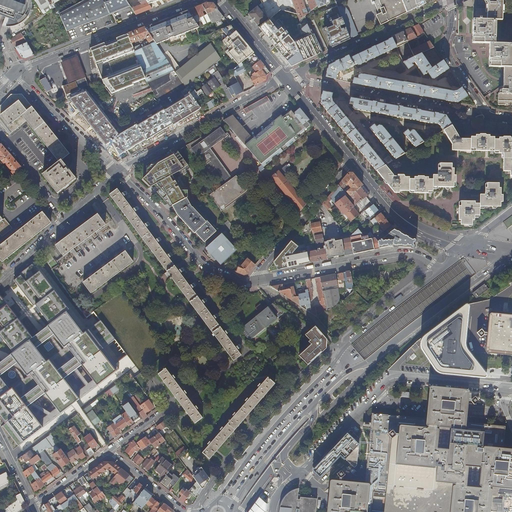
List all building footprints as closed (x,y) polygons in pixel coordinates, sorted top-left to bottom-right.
[(0,0),(0,15),(4,18),(4,19),(5,20),(2,26),(6,27),(10,27),(12,27),(16,26),(19,25),(21,24),(22,23),(25,20),(26,19),(29,16),(30,14),(31,10),(32,7),(32,5),(32,3),(31,0),(12,0),(11,4),(2,0),(0,0)] [(34,0),(43,14),(49,11),(48,8),(50,6),(53,4),(55,3),(53,0),(34,0)] [(76,0),(70,3),(58,10),(67,31),(110,15),(103,0),(76,0)] [(103,0),(110,15),(115,13),(115,12),(120,11),(131,6),(127,1),(126,0),(103,0)] [(126,0),(127,1),(127,0),(138,0),(141,4),(140,4),(140,5),(132,9),(136,15),(152,9),(149,5),(145,0),(126,0)] [(302,0),(291,0),(298,14),(300,20),(305,16),(308,14),(302,0)] [(307,0),(312,11),(317,6),(314,0),(307,0)] [(388,21),(407,13),(402,0),(380,0),(375,2),(379,14),(383,24),(388,21)] [(402,0),(407,13),(433,0),(402,0)] [(485,0),(487,3),(487,8),(477,8),(476,19),(473,19),(472,42),(489,43),(489,57),(489,66),(504,67),(503,80),(503,81),(503,84),(503,89),(500,89),(500,93),(498,93),(498,100),(498,105),(503,105),(511,105),(511,67),(511,55),(511,43),(495,43),(496,20),(502,20),(502,0),(485,0)] [(206,4),(188,11),(196,23),(199,21),(201,19),(200,18),(204,16),(202,13),(205,11),(207,15),(210,21),(211,24),(225,18),(213,3),(206,4)] [(262,3),(259,5),(262,9),(262,10),(268,17),(262,3)] [(345,4),(338,6),(342,17),(345,25),(351,39),(358,36),(345,4)] [(338,6),(337,6),(327,10),(333,26),(324,30),(332,48),(351,39),(345,25),(342,17),(338,6)] [(258,7),(248,14),(257,26),(267,18),(258,7)] [(160,21),(145,28),(153,40),(156,44),(169,39),(174,37),(188,32),(189,35),(196,32),(195,29),(199,27),(196,23),(188,11),(167,19),(168,21),(161,24),(160,21)] [(200,18),(201,19),(203,24),(210,21),(207,15),(204,16),(200,18)] [(269,20),(259,28),(292,67),(323,52),(314,34),(309,27),(305,16),(300,20),(301,25),(297,25),(299,33),(296,34),(294,37),(280,19),(273,24),(269,20)] [(246,43),(231,25),(217,32),(219,36),(225,34),(228,37),(223,41),(231,51),(228,53),(234,60),(235,59),(240,64),(242,63),(246,59),(247,61),(246,61),(251,68),(252,67),(260,61),(248,46),(247,47),(245,44),(246,43)] [(420,25),(419,25),(411,28),(417,37),(424,32),(423,31),(420,26),(420,25)] [(145,28),(128,34),(132,44),(143,40),(143,39),(146,38),(149,43),(153,40),(145,28)] [(417,37),(411,28),(403,32),(407,41),(417,37)] [(403,32),(403,31),(391,36),(392,39),(397,48),(398,47),(405,62),(414,57),(411,50),(407,41),(403,32)] [(22,33),(11,39),(15,46),(26,41),(22,33)] [(119,38),(123,49),(132,45),(132,44),(128,34),(119,38)] [(350,59),(349,56),(329,66),(326,77),(336,79),(337,76),(338,76),(338,75),(339,75),(340,74),(340,73),(341,72),(341,71),(343,70),(344,71),(350,68),(351,70),(356,68),(355,66),(358,64),(359,66),(359,65),(361,65),(362,64),(365,62),(366,63),(367,63),(366,62),(369,60),(370,62),(375,60),(374,58),(386,52),(387,54),(392,52),(391,50),(397,48),(392,39),(350,59)] [(147,82),(148,82),(174,70),(157,45),(156,44),(153,40),(149,43),(150,44),(135,52),(135,53),(141,68),(147,82)] [(434,47),(430,41),(428,42),(426,43),(415,48),(414,49),(411,50),(414,57),(421,54),(423,53),(426,51),(425,50),(430,48),(430,49),(434,47)] [(27,43),(16,48),(22,57),(25,59),(34,55),(27,43)] [(176,72),(185,85),(189,84),(197,78),(200,76),(208,70),(212,66),(214,64),(221,59),(211,44),(176,72)] [(121,56),(116,46),(108,49),(112,60),(121,56)] [(435,49),(434,47),(430,49),(426,51),(423,53),(425,56),(435,49)] [(438,52),(436,50),(425,57),(427,60),(438,52)] [(440,56),(438,53),(428,61),(430,63),(440,56)] [(421,54),(414,57),(405,62),(404,62),(403,62),(408,69),(413,66),(412,64),(415,62),(424,75),(426,74),(426,75),(427,74),(427,73),(428,73),(432,79),(434,79),(440,75),(441,77),(444,75),(443,73),(449,69),(444,61),(432,68),(421,54)] [(85,78),(86,78),(78,57),(61,63),(69,85),(84,79),(84,78),(85,78)] [(432,67),(443,60),(441,57),(430,64),(432,67)] [(270,73),(260,61),(252,67),(257,73),(256,74),(255,73),(252,75),(253,76),(250,78),(255,86),(266,80),(266,76),(270,73)] [(116,62),(110,65),(116,79),(127,74),(126,71),(121,73),(117,63),(116,62)] [(246,71),(242,63),(240,64),(239,65),(238,66),(240,68),(236,71),(235,68),(232,71),(235,77),(246,71)] [(222,79),(214,64),(212,66),(216,72),(213,75),(215,78),(207,84),(201,89),(206,96),(213,91),(221,86),(229,100),(232,98),(231,96),(227,89),(222,79)] [(206,83),(207,84),(215,78),(213,75),(216,72),(212,66),(208,70),(213,77),(206,83)] [(101,112),(86,93),(71,99),(107,146),(112,142),(120,155),(145,139),(146,140),(172,124),(173,125),(200,108),(197,103),(190,93),(185,85),(176,72),(174,70),(148,82),(149,84),(153,92),(154,94),(155,95),(161,106),(163,110),(137,126),(137,125),(120,135),(101,112)] [(457,103),(467,96),(462,88),(458,90),(457,89),(456,90),(457,91),(454,92),(422,86),(422,85),(404,82),(403,82),(378,78),(378,77),(361,74),(359,76),(358,79),(354,78),(353,84),(457,103)] [(45,78),(39,82),(46,93),(52,90),(45,78)] [(86,93),(86,92),(84,87),(88,86),(88,87),(89,86),(88,85),(87,83),(86,79),(86,78),(85,78),(84,78),(84,79),(69,85),(64,87),(64,86),(62,86),(63,88),(63,87),(68,99),(67,100),(68,101),(71,99),(86,93)] [(244,92),(238,82),(227,89),(231,96),(235,94),(236,96),(244,92)] [(194,90),(190,93),(197,103),(206,97),(201,89),(196,92),(194,90)] [(332,97),(333,94),(323,92),(320,103),(377,171),(385,165),(387,164),(385,162),(384,164),(383,163),(385,162),(383,160),(382,161),(378,157),(380,156),(376,152),(375,153),(367,144),(368,143),(367,142),(366,143),(363,138),(364,137),(361,133),(359,135),(355,130),(356,129),(353,127),(355,125),(352,122),(350,123),(344,115),(345,113),(342,110),(340,111),(336,105),(335,105),(333,103),(334,102),(333,101),(334,101),(333,99),(333,97),(332,97)] [(0,123),(4,128),(12,122),(25,113),(32,107),(22,94),(12,95),(0,107),(0,123)] [(266,97),(257,102),(259,106),(268,101),(266,97)] [(452,125),(446,116),(351,98),(350,104),(354,105),(353,108),(352,108),(354,110),(355,109),(371,112),(381,114),(381,116),(386,117),(387,115),(397,117),(397,118),(398,118),(398,117),(405,118),(404,120),(409,121),(410,119),(423,122),(422,124),(427,125),(427,123),(433,124),(433,123),(438,124),(437,125),(438,126),(440,127),(440,128),(441,127),(443,130),(452,125)] [(206,104),(210,110),(216,107),(212,100),(206,104)] [(25,113),(12,122),(4,128),(9,135),(26,121),(27,123),(59,162),(43,175),(58,194),(76,179),(70,171),(72,169),(70,167),(68,168),(61,160),(69,154),(64,147),(65,147),(63,144),(62,145),(52,132),(53,131),(51,128),(50,129),(40,117),(41,116),(38,113),(37,113),(32,107),(25,113)] [(300,109),(294,114),(303,125),(308,131),(312,128),(312,124),(300,109)] [(252,139),(245,145),(262,165),(264,167),(302,136),(301,135),(304,132),(305,133),(308,131),(303,125),(294,114),(293,113),(291,111),(283,117),(281,115),(252,139)] [(231,116),(223,120),(245,145),(252,139),(231,116)] [(384,159),(388,164),(405,154),(393,140),(382,127),(379,126),(377,128),(374,125),(370,128),(377,137),(376,138),(379,142),(380,140),(389,151),(387,152),(390,156),(392,154),(393,155),(391,157),(392,158),(394,157),(395,158),(392,160),(389,156),(384,159)] [(383,126),(406,153),(409,151),(401,141),(388,125),(387,127),(385,125),(383,126)] [(460,139),(452,125),(443,130),(452,144),(452,150),(456,150),(456,147),(459,147),(459,150),(471,151),(471,149),(475,149),(476,151),(480,151),(484,151),(484,149),(489,149),(488,151),(489,151),(489,149),(494,149),(494,151),(499,151),(499,153),(503,153),(503,154),(507,154),(508,151),(511,151),(511,154),(511,153),(511,140),(511,141),(511,140),(510,138),(509,137),(503,137),(502,138),(499,138),(499,139),(494,139),(494,137),(489,137),(489,136),(488,136),(486,135),(484,134),(480,134),(478,136),(478,137),(471,137),(471,139),(460,139)] [(219,188),(210,195),(219,208),(246,189),(236,176),(232,179),(228,174),(228,175),(209,149),(213,146),(212,145),(223,137),(224,138),(226,141),(231,137),(227,132),(225,133),(220,127),(203,140),(201,137),(186,145),(195,158),(198,157),(204,165),(202,167),(211,180),(221,174),(227,182),(219,188)] [(415,147),(424,142),(414,131),(412,130),(410,132),(408,130),(404,133),(409,139),(407,141),(410,144),(412,143),(415,147)] [(425,142),(426,141),(418,130),(417,130),(416,131),(425,142)] [(213,146),(224,138),(223,137),(212,145),(213,146)] [(10,154),(1,144),(0,145),(0,154),(1,156),(0,157),(3,161),(10,154)] [(170,207),(173,206),(183,200),(184,200),(187,198),(188,198),(188,191),(180,191),(175,181),(173,182),(170,176),(180,171),(184,169),(183,168),(187,165),(177,150),(166,157),(161,161),(158,161),(154,165),(151,164),(147,169),(146,175),(142,179),(150,187),(156,184),(161,189),(157,192),(170,207)] [(22,168),(10,154),(3,161),(5,163),(6,163),(7,165),(11,169),(13,170),(12,172),(14,175),(22,168)] [(511,158),(511,157),(510,158),(503,158),(503,171),(510,171),(510,176),(511,175),(511,158)] [(377,171),(395,193),(400,193),(400,191),(414,191),(414,193),(419,193),(419,194),(423,194),(423,193),(423,191),(428,191),(433,191),(433,187),(447,187),(447,180),(453,180),(454,178),(454,175),(454,168),(452,168),(452,164),(440,164),(440,168),(438,168),(438,173),(437,175),(433,175),(433,179),(428,179),(428,177),(425,177),(424,176),(418,176),(418,177),(414,177),(414,179),(409,179),(409,177),(405,177),(405,176),(404,175),(397,175),(394,175),(385,165),(377,171)] [(180,191),(188,191),(188,183),(191,181),(186,171),(190,168),(187,165),(183,168),(184,169),(180,171),(182,175),(178,177),(178,179),(175,181),(180,191)] [(285,165),(278,171),(306,205),(306,204),(282,175),(281,174),(282,173),(283,174),(284,173),(283,172),(286,170),(288,169),(288,168),(285,165)] [(278,171),(271,177),(300,211),(306,205),(278,171)] [(367,196),(360,188),(363,185),(352,173),(349,173),(339,185),(345,193),(347,192),(348,194),(350,196),(350,195),(357,204),(366,197),(367,196)] [(456,175),(454,175),(454,178),(453,180),(447,180),(447,187),(454,187),(454,182),(456,182),(456,175)] [(485,193),(485,194),(485,197),(487,197),(487,199),(485,199),(485,201),(480,201),(480,203),(475,203),(475,201),(471,201),(471,204),(468,204),(468,201),(461,201),(461,206),(459,206),(459,220),(461,220),(461,224),(472,225),(473,220),(474,220),(475,215),(480,215),(480,206),(501,206),(501,202),(503,202),(503,195),(501,195),(501,188),(499,188),(499,183),(487,183),(487,188),(485,188),(485,192),(485,193)] [(339,185),(322,204),(335,221),(339,218),(328,203),(331,200),(344,215),(345,214),(353,207),(345,197),(343,195),(345,193),(339,185)] [(370,194),(363,185),(360,188),(367,196),(370,194)] [(233,361),(241,355),(237,350),(241,347),(239,344),(235,347),(226,334),(229,332),(228,329),(224,332),(215,319),(218,316),(216,314),(212,316),(203,304),(207,301),(205,298),(201,301),(192,288),(195,286),(193,283),(189,286),(180,273),(184,270),(182,268),(178,270),(169,258),(172,255),(170,252),(167,255),(157,243),(161,240),(159,237),(155,240),(146,227),(150,225),(148,222),(144,225),(135,212),(138,209),(136,206),(132,209),(123,197),(127,194),(125,191),(121,194),(117,189),(110,195),(167,271),(164,273),(169,279),(169,278),(170,279),(171,279),(172,278),(186,298),(233,361)] [(246,189),(219,208),(221,211),(248,191),(246,189)] [(370,202),(366,197),(357,204),(361,209),(370,202)] [(183,200),(173,206),(177,214),(192,231),(193,230),(205,242),(217,231),(207,221),(206,222),(193,207),(192,208),(187,198),(184,200),(183,200)] [(365,211),(365,210),(363,212),(364,214),(366,212),(370,217),(368,218),(369,220),(372,218),(374,216),(373,215),(378,211),(373,205),(365,211)] [(353,207),(345,214),(351,222),(359,215),(353,207)] [(99,214),(106,224),(113,219),(105,209),(100,213),(99,214)] [(50,214),(47,210),(43,213),(43,212),(36,218),(35,217),(32,218),(33,220),(19,231),(18,230),(16,232),(17,233),(3,244),(3,243),(0,245),(1,246),(0,246),(0,258),(3,262),(17,250),(41,231),(51,223),(46,216),(50,214)] [(106,224),(99,214),(98,213),(56,245),(64,255),(106,224)] [(380,213),(379,214),(373,219),(374,220),(376,219),(380,224),(385,220),(380,213)] [(0,234),(2,237),(13,228),(4,218),(3,220),(0,216),(0,234)] [(394,230),(385,220),(380,224),(379,225),(384,231),(387,235),(389,234),(394,230)] [(322,231),(320,222),(311,224),(313,233),(322,231)] [(306,223),(302,228),(303,235),(310,233),(310,231),(311,230),(309,223),(307,225),(306,223)] [(352,249),(354,254),(380,249),(378,242),(375,238),(370,232),(364,237),(358,229),(357,230),(354,232),(350,236),(351,243),(352,246),(352,249)] [(382,239),(378,242),(380,249),(388,247),(414,248),(415,244),(416,240),(396,229),(394,230),(389,234),(395,237),(393,240),(386,240),(383,241),(382,239)] [(375,238),(378,242),(382,239),(385,237),(382,233),(375,238)] [(221,234),(206,248),(221,264),(236,250),(232,245),(221,234)] [(324,242),(322,234),(314,236),(316,244),(324,242)] [(344,253),(345,256),(354,254),(352,249),(351,249),(350,248),(348,248),(348,247),(352,246),(351,243),(350,236),(341,238),(342,240),(344,253)] [(324,242),(325,245),(327,257),(344,253),(342,240),(335,242),(334,240),(324,242)] [(232,245),(236,250),(240,246),(236,242),(232,245)] [(307,252),(294,255),(292,253),(297,247),(291,242),(274,262),(278,269),(309,263),(307,252)] [(307,252),(309,263),(328,259),(327,257),(325,245),(323,246),(323,249),(321,249),(321,247),(318,248),(318,250),(307,252)] [(133,262),(125,251),(119,256),(118,255),(115,258),(106,266),(105,265),(102,267),(103,268),(93,275),(92,275),(89,277),(90,278),(83,283),(91,293),(133,262)] [(45,259),(52,269),(58,265),(50,253),(45,259)] [(248,274),(256,265),(248,258),(241,266),(239,265),(236,272),(244,275),(248,274)] [(34,262),(15,280),(98,385),(119,368),(103,348),(116,337),(101,320),(83,333),(34,262)] [(337,285),(335,274),(320,277),(322,288),(326,288),(326,291),(324,291),(324,289),(323,290),(324,296),(329,295),(328,290),(327,287),(337,285)] [(322,288),(320,277),(315,278),(321,305),(325,304),(324,296),(323,290),(322,288)] [(486,283),(474,292),(477,296),(489,287),(486,283)] [(300,306),(300,305),(298,296),(295,296),(294,291),(293,288),(283,290),(282,284),(272,286),(271,286),(270,287),(300,306)] [(335,300),(340,298),(338,288),(328,290),(329,295),(334,294),(335,300)] [(306,310),(311,313),(312,311),(311,309),(309,300),(308,290),(305,291),(306,293),(301,294),(301,290),(297,291),(298,296),(300,305),(306,304),(307,309),(306,310)] [(335,339),(371,307),(354,290),(345,299),(341,302),(340,302),(336,305),(326,310),(317,315),(315,316),(335,339)] [(0,293),(0,330),(61,411),(80,398),(0,293)] [(240,329),(249,341),(286,312),(274,304),(273,303),(240,329)] [(316,309),(317,315),(326,310),(325,304),(321,305),(315,306),(316,309)] [(468,305),(465,305),(423,337),(421,341),(421,343),(421,348),(422,351),(435,370),(438,373),(444,374),(485,379),(487,378),(488,377),(487,374),(469,352),(467,349),(466,346),(466,342),(468,310),(468,307),(468,305)] [(489,316),(489,317),(487,333),(487,335),(486,349),(486,350),(486,351),(486,352),(487,352),(487,353),(488,353),(489,353),(511,355),(511,315),(492,313),(491,314),(490,314),(490,315),(489,315),(489,316)] [(289,349),(307,365),(330,343),(314,326),(289,349)] [(477,333),(480,337),(481,337),(484,335),(487,335),(487,333),(484,333),(482,329),(481,329),(477,333)] [(44,427),(0,367),(0,413),(7,423),(4,425),(21,444),(44,427)] [(195,423),(202,417),(197,410),(198,408),(196,406),(195,407),(190,400),(185,394),(187,393),(185,390),(183,391),(174,379),(175,378),(173,375),(172,376),(166,368),(165,369),(164,368),(163,369),(164,370),(158,374),(182,406),(195,423)] [(202,452),(210,459),(215,452),(216,452),(217,451),(228,438),(229,437),(230,437),(229,436),(240,423),(241,424),(242,423),(242,422),(253,409),(254,408),(255,408),(255,407),(265,394),(266,395),(267,394),(267,393),(275,384),(268,377),(261,385),(260,383),(257,386),(259,387),(249,399),(247,398),(245,401),(246,402),(236,414),(235,412),(232,415),(234,416),(231,420),(230,419),(228,421),(229,422),(224,428),(222,427),(220,429),(221,431),(211,443),(210,441),(207,444),(209,445),(202,452)] [(428,407),(426,417),(426,425),(427,425),(465,429),(466,422),(467,410),(468,401),(468,399),(469,389),(451,387),(430,385),(428,407)] [(142,402),(137,395),(135,392),(132,394),(145,413),(154,407),(149,400),(142,405),(141,403),(142,402)] [(143,418),(147,415),(145,413),(132,394),(131,393),(128,395),(131,398),(130,400),(133,404),(132,405),(134,408),(135,407),(139,413),(143,418)] [(471,399),(468,399),(468,401),(471,401),(474,405),(478,401),(475,397),(474,397),(471,399)] [(85,413),(92,408),(90,404),(83,410),(85,413)] [(93,424),(94,426),(100,421),(92,410),(86,415),(88,418),(93,424)] [(137,414),(134,411),(129,415),(133,422),(139,418),(137,414)] [(128,426),(133,422),(129,415),(126,412),(121,416),(124,419),(128,425),(128,426)] [(427,425),(426,425),(426,417),(372,412),(372,421),(371,426),(366,482),(371,483),(368,511),(490,511),(490,510),(492,488),(490,488),(490,486),(479,485),(483,446),(503,448),(505,426),(466,422),(465,429),(455,428),(427,425)] [(118,428),(120,430),(128,425),(124,419),(121,416),(121,415),(113,421),(114,423),(116,425),(118,428)] [(162,434),(165,432),(163,429),(168,425),(165,421),(156,427),(162,434)] [(117,429),(118,428),(116,425),(114,423),(107,428),(107,429),(109,431),(110,432),(113,437),(115,436),(119,433),(117,429)] [(74,426),(68,430),(72,435),(78,444),(81,441),(78,436),(80,434),(74,426)] [(359,437),(351,429),(320,462),(313,469),(320,476),(341,454),(354,467),(357,465),(359,437)] [(64,435),(69,442),(72,440),(67,433),(64,435)] [(151,443),(155,448),(160,444),(153,435),(152,433),(148,436),(151,439),(149,441),(151,443)] [(153,435),(160,444),(165,440),(160,433),(158,434),(157,433),(153,435)] [(91,434),(84,439),(91,447),(92,449),(98,445),(91,434)] [(62,467),(70,461),(66,455),(58,444),(51,435),(41,442),(46,449),(46,448),(45,447),(47,446),(48,448),(51,446),(56,452),(53,455),(62,467)] [(146,436),(136,443),(140,448),(139,448),(139,449),(143,446),(145,448),(151,443),(149,441),(149,440),(148,440),(146,436)] [(138,452),(140,449),(139,449),(139,448),(134,440),(128,444),(129,446),(127,448),(125,452),(131,456),(135,450),(138,452)] [(41,442),(33,448),(38,454),(41,460),(45,464),(47,468),(49,470),(54,476),(58,473),(62,471),(60,468),(58,469),(56,465),(53,465),(43,451),(46,449),(41,442)] [(511,448),(503,448),(483,446),(479,485),(490,486),(499,487),(511,488),(511,448)] [(83,452),(84,451),(81,447),(75,451),(79,457),(81,459),(86,456),(83,452)] [(90,456),(95,453),(92,449),(91,447),(86,451),(88,453),(87,454),(88,456),(89,455),(90,456)] [(33,448),(17,460),(20,465),(24,463),(23,462),(25,461),(26,463),(27,462),(28,462),(34,457),(31,452),(32,451),(36,456),(38,454),(33,448)] [(178,457),(186,451),(184,448),(175,454),(178,457)] [(70,461),(71,463),(79,457),(75,451),(74,449),(66,455),(70,461)] [(39,461),(41,460),(38,454),(36,456),(34,457),(28,462),(28,463),(30,462),(32,465),(39,460),(39,461)] [(139,465),(144,459),(138,455),(133,460),(139,465)] [(159,460),(161,461),(162,462),(161,463),(156,469),(160,472),(158,475),(160,477),(161,476),(164,478),(166,476),(169,472),(172,468),(173,467),(171,464),(162,457),(161,458),(159,460)] [(148,470),(155,462),(151,458),(149,461),(147,459),(142,465),(148,470)] [(21,467),(23,471),(29,467),(27,462),(26,463),(21,467)] [(116,476),(121,469),(113,462),(104,462),(88,473),(90,475),(93,480),(108,469),(116,476)] [(24,472),(26,478),(35,471),(32,467),(24,472)] [(201,487),(202,489),(210,479),(201,467),(195,472),(196,473),(192,476),(193,477),(195,480),(201,487)] [(118,482),(126,472),(121,469),(116,476),(110,482),(114,485),(117,481),(118,482)] [(189,480),(192,483),(195,480),(193,478),(193,477),(192,476),(187,469),(183,475),(186,478),(185,479),(187,482),(189,480)] [(341,478),(346,474),(342,469),(337,473),(341,478)] [(26,478),(28,482),(34,478),(36,480),(37,479),(38,481),(31,485),(35,492),(44,485),(41,481),(42,481),(41,479),(39,477),(35,471),(26,478)] [(42,481),(46,487),(49,485),(47,482),(46,481),(52,477),(50,473),(49,474),(48,472),(46,474),(46,475),(41,479),(42,481)] [(122,485),(123,484),(130,475),(126,472),(118,482),(122,485)] [(169,483),(173,486),(180,479),(173,473),(172,475),(169,472),(166,476),(164,478),(161,482),(167,487),(169,483)] [(0,487),(5,485),(4,483),(10,480),(6,473),(0,475),(0,487)] [(126,486),(132,477),(130,475),(123,484),(126,486)] [(368,511),(371,483),(366,482),(332,479),(328,511),(368,511)] [(189,491),(190,493),(195,497),(197,493),(201,487),(195,480),(192,483),(194,485),(189,491)] [(103,493),(102,492),(94,481),(93,482),(89,485),(93,490),(98,497),(103,493)] [(77,490),(73,484),(69,486),(70,488),(78,500),(84,508),(87,511),(99,511),(98,510),(95,511),(95,510),(93,511),(92,510),(88,504),(87,506),(83,501),(85,499),(83,496),(82,497),(81,496),(86,493),(81,487),(77,490)] [(137,499),(140,495),(140,494),(145,488),(140,484),(137,487),(136,486),(132,491),(127,488),(122,495),(126,498),(130,493),(137,499)] [(78,500),(70,488),(67,490),(72,498),(69,500),(70,501),(62,506),(64,509),(73,503),(78,500)] [(151,497),(153,494),(145,488),(140,495),(137,499),(135,501),(143,507),(146,503),(151,497)] [(296,499),(298,488),(294,489),(291,491),(287,494),(285,496),(283,499),(281,503),(280,507),(279,511),(315,511),(316,498),(300,496),(299,499),(296,499)] [(94,500),(98,497),(93,490),(89,493),(94,500)] [(179,499),(184,503),(184,502),(184,501),(190,493),(189,491),(187,490),(182,495),(179,499)] [(67,501),(61,492),(55,497),(56,498),(58,502),(61,505),(67,501)] [(25,503),(21,494),(16,496),(18,501),(8,507),(8,508),(6,510),(7,511),(18,511),(23,509),(21,505),(25,503)] [(120,505),(125,498),(122,495),(118,500),(114,496),(112,499),(120,505)] [(58,502),(56,498),(55,497),(51,500),(51,501),(48,503),(47,502),(43,505),(42,508),(43,511),(47,509),(48,511),(59,511),(60,511),(64,509),(61,505),(57,508),(58,509),(55,511),(52,506),(58,502)] [(267,511),(268,503),(260,497),(255,503),(248,511),(267,511)] [(152,509),(149,511),(156,511),(160,508),(157,505),(159,504),(152,498),(147,504),(152,509)] [(84,508),(78,500),(73,503),(77,508),(79,506),(81,510),(84,508)] [(156,511),(165,511),(169,511),(170,511),(171,511),(173,510),(164,503),(160,508),(156,511)]
